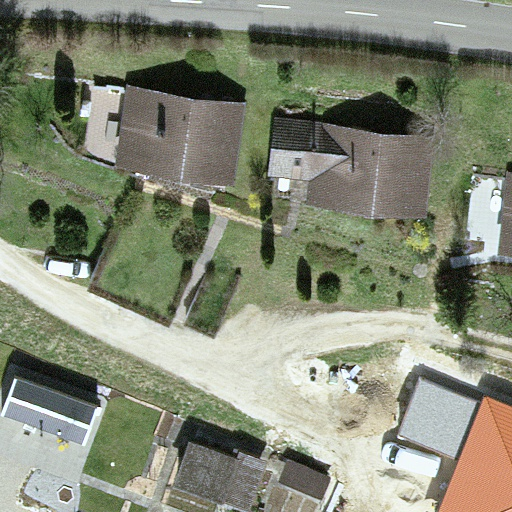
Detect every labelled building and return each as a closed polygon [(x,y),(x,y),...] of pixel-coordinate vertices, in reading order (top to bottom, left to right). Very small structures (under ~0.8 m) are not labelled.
[(226,111),(123,95),(113,164),(215,179),(226,111)] [(424,147),(274,124),(266,176),(297,181),(294,199),(413,217),(424,147)] [(511,175),(499,251),(511,252),(511,175)] [(511,511),(511,415),(487,406),(444,511),(511,511)] [(260,468),(189,442),(175,482),(246,508),(260,468)]
